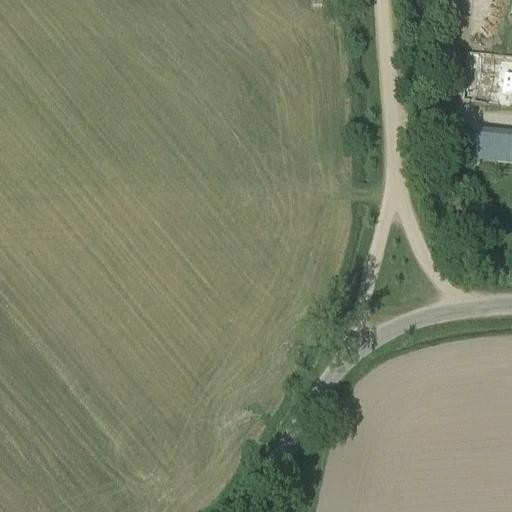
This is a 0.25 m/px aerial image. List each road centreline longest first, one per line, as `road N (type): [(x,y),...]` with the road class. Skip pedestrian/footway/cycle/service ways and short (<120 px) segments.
road 1 (unclassified): [(393,169),(380,245),(342,364)]
road 2 (unclassified): [(239,511),(342,364)]
road 3 (unclassified): [(381,0),(393,169)]
road 4 (unclassified): [(393,169),(406,230),(464,309)]
road 5 (unclassified): [(342,364),(405,325),(464,309)]
